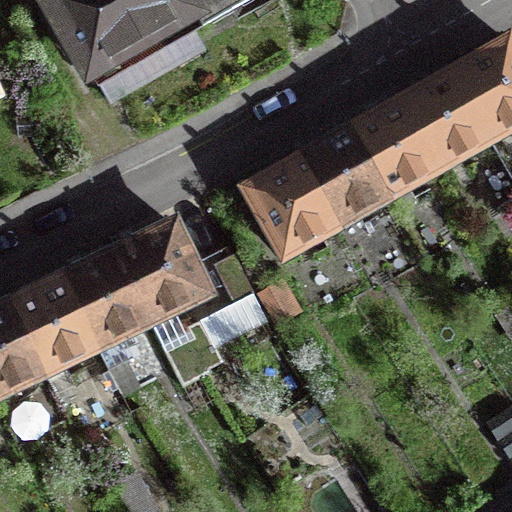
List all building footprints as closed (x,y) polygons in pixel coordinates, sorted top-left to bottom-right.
[(47,0),(45,1),(96,89),(210,23),(249,0),(47,0)] [(428,90),(401,104),(375,119),(349,134),(322,149),(296,164),(270,178),(243,193),(282,261),(338,230),(389,201),(438,172),(488,144),(511,131),(511,54),(507,45),(480,60),(454,75),(428,90)] [(0,311),(0,398),(42,378),(95,352),(148,327),(206,299),(172,229),(145,242),(117,255),(90,268),(63,282),(36,295),(8,308),(0,311)] [(180,390),(208,376),(199,357),(210,352),(199,327),(158,346),(180,390)] [(507,462),(511,458),(511,413),(509,409),(484,426),(507,462)] [(126,511),(153,511),(134,480),(115,492),(126,511)]
